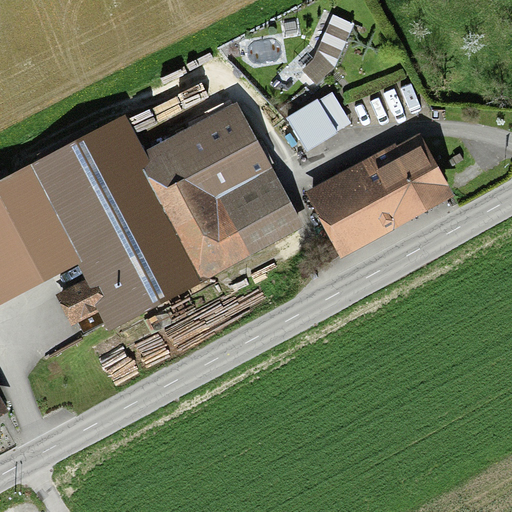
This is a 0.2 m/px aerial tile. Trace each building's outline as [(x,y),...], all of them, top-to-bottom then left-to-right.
[(355,26),(334,17),(314,60),(302,72),(317,87),(336,70),(355,26)] [(294,62),(303,70),(313,60),(305,51),(294,62)] [(318,103),(318,102),(286,121),(308,156),(339,137),(337,134),(351,125),(333,95),(318,103)] [(72,328),(78,325),(84,336),(105,325),(109,333),(304,230),(238,105),(144,155),(126,119),(0,185),(0,309),(78,269),(86,283),(57,298),(72,328)] [(306,195),(341,262),(455,201),(421,137),(397,150),(396,147),(306,195)] [(0,420),(10,415),(0,399),(0,420)]
